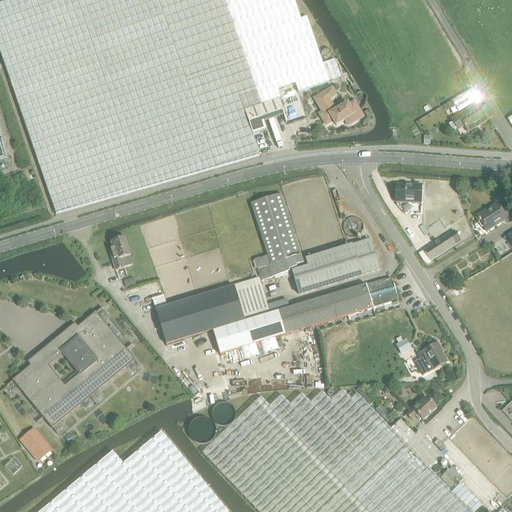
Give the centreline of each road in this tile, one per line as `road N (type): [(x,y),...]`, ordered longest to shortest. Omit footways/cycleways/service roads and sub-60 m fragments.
road 1 (tertiary): [(0,247),(264,169),(358,157)]
road 2 (unclassified): [(358,157),(365,189),(471,354),(477,407),(511,443)]
road 3 (tertiary): [(358,157),(511,165)]
